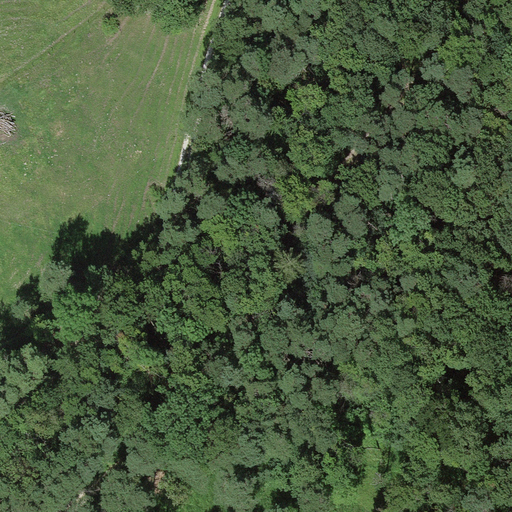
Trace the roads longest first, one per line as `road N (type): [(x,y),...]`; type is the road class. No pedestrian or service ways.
road 1 (track): [(460,0),(164,419),(59,511)]
road 2 (track): [(0,431),(81,366),(126,342),(174,134),(230,0)]
